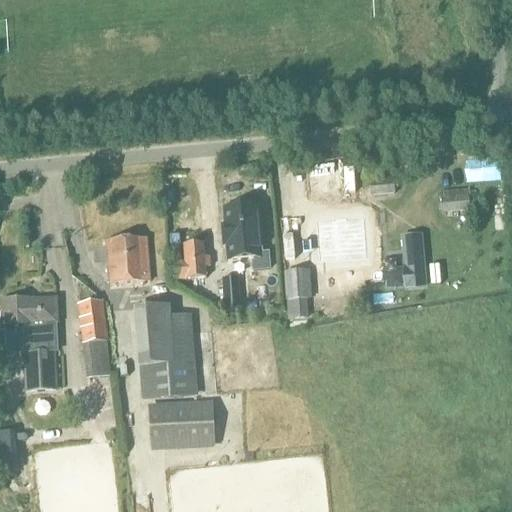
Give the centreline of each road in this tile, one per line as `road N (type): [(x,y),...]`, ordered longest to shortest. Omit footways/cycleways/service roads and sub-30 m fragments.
road 1 (unclassified): [(0,169),(502,123)]
road 2 (unclassified): [(502,123),(495,0)]
